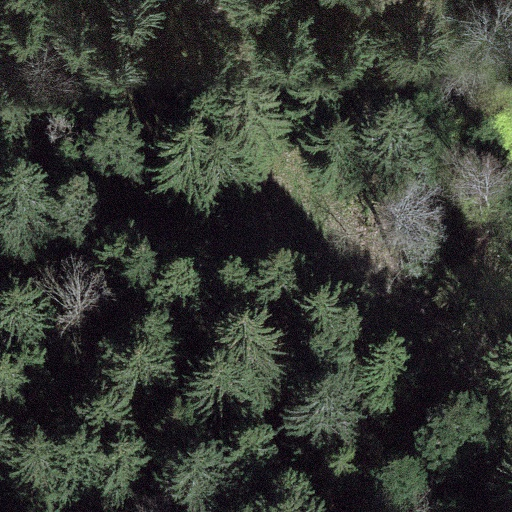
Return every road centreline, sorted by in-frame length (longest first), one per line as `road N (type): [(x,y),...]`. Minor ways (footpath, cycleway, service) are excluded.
road 1 (track): [(206,0),(243,43),(358,287),(511,371)]
road 2 (track): [(0,303),(77,273),(195,261),(358,287)]
